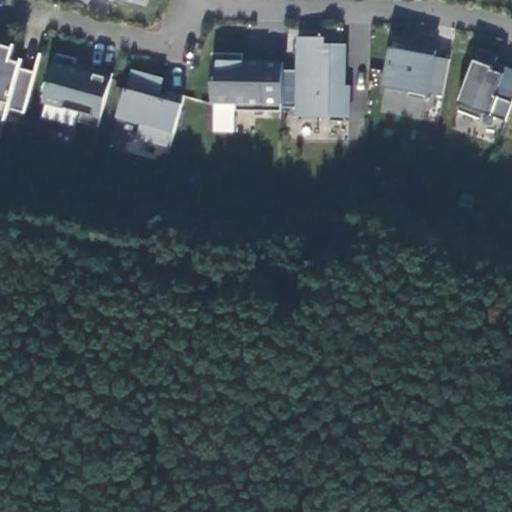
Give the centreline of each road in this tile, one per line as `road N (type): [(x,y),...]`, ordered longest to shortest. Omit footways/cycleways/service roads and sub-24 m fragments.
road 1 (residential): [(196,0),(217,9),(412,8),(511,33)]
road 2 (residential): [(187,0),(174,51),(21,11)]
